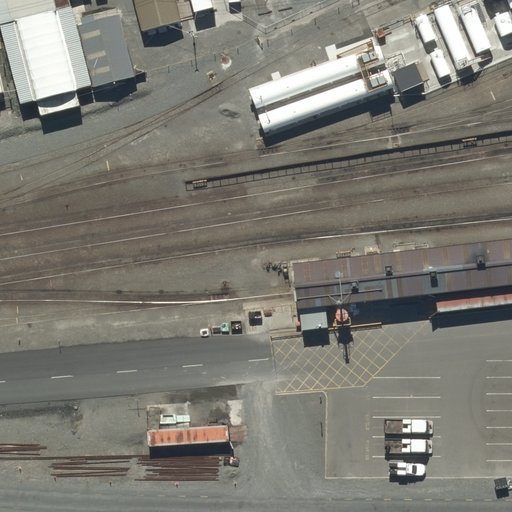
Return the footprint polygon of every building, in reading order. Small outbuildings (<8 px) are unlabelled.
[(0,0),(0,11),(25,109),(40,106),(45,124),(84,113),(79,95),(139,79),(123,15),(77,27),(70,0),(0,0)] [(390,10),(403,4),(405,7),(414,3),(413,0),(412,0),(374,0),(373,1),(374,3),(373,4),(377,15),(379,15),(380,18),(391,13),(390,10)] [(475,0),(462,0),(457,2),(482,60),(498,53),(475,0)] [(511,0),(488,0),(489,1),(491,0),(492,0),(499,14),(511,8),(511,0)] [(511,24),(507,13),(491,20),(504,50),(511,46),(511,24)] [(456,17),(439,24),(458,70),(475,63),(456,17)] [(433,27),(415,34),(434,80),(452,73),(433,27)] [(192,50),(199,66),(231,49),(223,34),(192,50)] [(411,37),(392,45),(411,90),(430,82),(411,37)] [(511,243),(294,267),(297,290),(299,311),(511,287),(511,243)]
